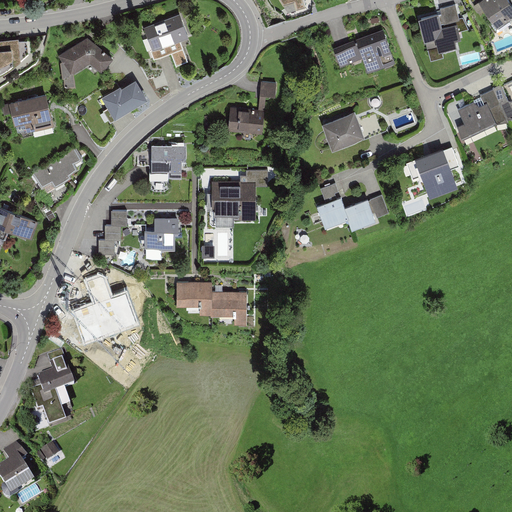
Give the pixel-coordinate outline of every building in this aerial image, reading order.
[(306,8),(303,0),(279,0),(289,14),(306,8)] [(485,0),(476,7),(494,32),(511,19),(511,12),(503,0),(485,0)] [(424,54),(427,65),(440,62),(437,53),(452,49),(451,43),(458,41),(456,36),(466,34),(460,23),(456,23),(454,9),(437,13),(438,17),(415,21),(420,43),(431,41),(434,51),(424,54)] [(144,29),(155,60),(172,54),(177,68),(189,63),(180,43),(189,38),(181,15),(144,29)] [(334,47),(341,66),(363,57),(368,71),(384,65),(385,68),(394,65),(393,62),(396,61),(384,28),(334,47)] [(91,65),(103,73),(114,60),(88,38),(59,56),(64,80),(65,90),(77,90),(75,75),(91,65)] [(104,112),(111,124),(148,103),(136,82),(122,91),(120,88),(101,100),(108,111),(104,112)] [(257,86),(254,112),(271,114),(274,88),(257,86)] [(511,115),(503,99),(497,87),(489,91),(490,93),(478,99),(482,106),(474,111),(470,103),(451,112),(455,119),(447,123),(456,140),(490,123),(484,111),(497,105),(504,119),(511,115)] [(24,139),(25,142),(53,135),(45,101),(8,110),(16,141),(24,139)] [(228,114),(226,140),(259,143),(261,117),(228,114)] [(317,128),(327,157),(387,136),(383,125),(371,118),(354,124),(351,116),(317,128)] [(70,173),(78,168),(74,163),(83,158),(74,145),(31,174),(37,183),(39,181),(47,193),(72,176),(70,173)] [(188,147),(153,147),(153,173),(150,173),(151,183),(171,182),(171,180),(185,180),(184,172),(187,172),(186,163),(188,162),(188,147)] [(410,160),(425,199),(452,189),(445,172),(449,170),(442,153),(439,154),(438,149),(410,160)] [(267,174),(252,174),(252,182),(267,183),(267,174)] [(263,225),(263,186),(216,187),(216,199),(212,199),(212,209),(216,209),(216,214),(236,214),(236,225),(263,225)] [(346,231),(373,221),(385,217),(378,199),(364,204),(363,201),(341,209),(338,200),(333,202),(332,200),(337,198),(333,187),(316,193),(320,204),(325,202),(326,204),(311,210),(319,232),(343,223),(346,231)] [(6,236),(29,245),(35,228),(0,214),(0,246),(2,247),(6,236)] [(100,244),(100,258),(116,259),(116,244),(122,245),(122,229),(128,229),(128,215),(113,215),(113,229),(106,230),(107,244),(100,244)] [(146,236),(146,254),(177,253),(176,237),(181,237),(180,223),(157,223),(157,236),(146,236)] [(84,347),(140,326),(127,289),(114,292),(108,277),(99,272),(85,278),(93,303),(73,310),(84,347)] [(236,319),(236,327),(246,327),(246,294),(212,294),(212,288),(209,288),(209,284),(174,284),(175,312),(200,312),(200,319),(236,319)] [(51,429),(68,423),(59,396),(76,389),(74,384),(77,383),(73,373),(71,373),(65,359),(69,358),(65,347),(39,357),(45,374),(37,377),(39,382),(30,385),(39,412),(44,410),(51,429)] [(0,475),(10,492),(35,478),(22,456),(29,452),(20,436),(3,447),(9,457),(0,462),(0,475)] [(41,449),(48,460),(60,452),(53,441),(41,449)]
